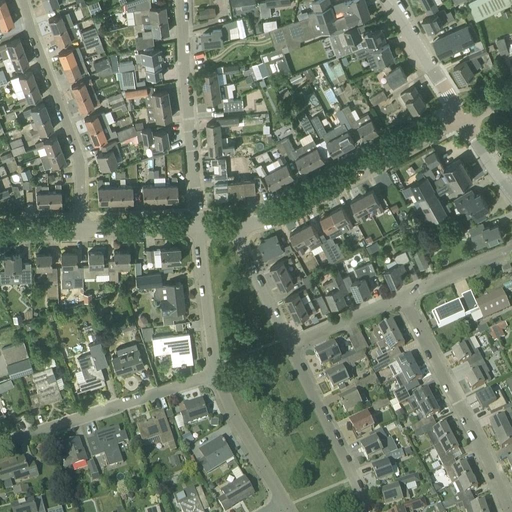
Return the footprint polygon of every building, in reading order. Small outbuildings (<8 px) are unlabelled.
[(4,0),(0,0),(0,14),(9,11),(4,0)] [(42,0),(46,9),(65,1),(64,0),(42,0)] [(164,6),(141,9),(139,0),(132,0),(130,1),(124,3),(125,12),(133,10),(135,24),(142,22),(166,19),(164,6)] [(266,0),(267,1),(260,2),(262,17),(272,16),(270,7),(291,4),(290,0),(266,0)] [(335,16),(331,7),(328,0),(320,0),(312,3),(315,12),(308,14),(309,17),(312,24),(335,16)] [(350,0),(344,2),(342,3),(346,14),(367,7),(364,0),(350,0)] [(441,0),(467,0),(476,21),(511,3),(511,0),(422,0),(428,11),(438,6),(436,3),(441,0)] [(96,3),(88,5),(91,13),(98,10),(96,3)] [(335,18),(335,16),(312,24),(309,17),(282,26),(286,38),(274,42),(276,49),(282,47),(288,45),(290,50),(300,47),(300,41),(333,29),(335,34),(338,33),(357,26),(367,23),(367,22),(364,23),(362,19),(370,16),(367,7),(346,14),(335,18)] [(214,8),(200,10),(201,19),(216,16),(214,8)] [(428,31),(455,18),(459,16),(457,13),(453,15),(451,11),(447,13),(445,9),(437,13),(423,20),(428,31)] [(0,29),(14,24),(9,11),(0,14),(0,29)] [(53,32),(72,25),(69,17),(67,12),(48,20),(53,32)] [(142,36),(144,35),(168,32),(166,19),(142,22),(143,29),(141,29),(142,36)] [(223,43),(222,40),(231,39),(231,38),(229,28),(238,26),(236,20),(224,23),(225,29),(222,30),(212,31),(212,33),(202,34),(203,36),(201,36),(201,43),(203,43),(204,45),(217,43),(217,42),(222,41),(222,43),(223,43)] [(263,32),(262,23),(255,23),(255,33),(263,32)] [(72,25),(53,32),(58,45),(77,37),(72,25)] [(80,32),(83,40),(98,34),(95,26),(80,32)] [(360,32),(357,26),(338,33),(343,46),(349,44),(352,52),(356,50),(369,45),(386,39),(381,27),(372,31),(371,28),(360,32)] [(475,41),(469,28),(468,27),(434,42),(441,57),(475,41)] [(98,34),(83,40),(82,40),(85,49),(101,42),(98,34)] [(0,51),(3,59),(10,56),(24,51),(19,38),(0,45),(0,51)] [(501,54),(509,52),(504,38),(497,40),(501,54)] [(145,47),(144,39),(135,40),(136,49),(145,47)] [(359,58),(367,55),(371,66),(373,66),(375,71),(383,68),(390,66),(388,62),(394,59),(389,44),(371,51),(369,45),(356,50),(359,58)] [(493,44),(486,47),(488,52),(495,49),(493,44)] [(63,66),(82,59),(83,59),(78,46),(58,53),(63,66)] [(265,65),(285,56),(284,52),(282,47),(276,49),(260,54),(263,62),(249,67),(250,69),(265,64),(265,65)] [(476,58),(488,52),(486,47),(468,54),(471,59),(469,60),(466,62),(465,61),(453,68),(462,82),(474,75),(472,72),(481,67),(476,58)] [(159,60),(162,60),(160,48),(140,51),(142,63),(145,63),(146,69),(145,69),(147,79),(163,76),(161,66),(160,66),(159,60)] [(24,51),(10,56),(3,59),(6,66),(8,71),(29,63),(24,51)] [(276,75),(280,73),(290,70),(285,56),(265,65),(265,64),(250,69),(244,72),(246,77),(251,75),(253,80),(257,79),(275,73),(276,75)] [(93,63),(96,72),(97,72),(111,66),(107,58),(93,63)] [(68,79),(87,71),(86,67),(85,67),(82,59),(63,66),(68,79)] [(135,69),(134,63),(133,63),(119,65),(118,65),(119,71),(120,71),(135,69)] [(239,64),(223,66),(224,73),(240,71),(239,64)] [(113,72),(111,66),(97,72),(99,77),(113,72)] [(392,70),(390,66),(383,68),(390,80),(384,84),(387,89),(394,85),(394,86),(407,78),(400,66),(392,70)] [(122,90),(124,89),(137,87),(136,83),(136,80),(135,69),(120,71),(120,74),(122,90)] [(311,69),(305,72),(310,81),(316,78),(311,69)] [(32,71),(10,79),(12,84),(15,92),(23,89),(36,83),(32,71)] [(202,73),(204,87),(220,85),(218,71),(202,73)] [(300,73),(290,79),(292,84),(303,79),(300,73)] [(95,92),(92,84),(93,84),(90,78),(71,86),(76,99),(95,92)] [(36,83),(23,89),(26,96),(18,99),(20,104),(41,96),(36,83)] [(206,101),(233,97),(232,89),(234,88),(234,83),(220,85),(204,87),(206,101)] [(271,84),(262,87),(265,92),(273,89),(271,84)] [(144,86),(137,87),(124,89),(124,90),(125,97),(144,94),(149,93),(148,86),(144,86)] [(414,86),(406,91),(401,95),(407,105),(409,105),(413,113),(426,105),(419,93),(418,93),(414,86)] [(167,90),(151,92),(153,106),(169,104),(167,90)] [(383,90),(370,98),(374,105),(387,97),(383,90)] [(81,111),(101,104),(99,99),(98,99),(95,92),(76,99),(81,111)] [(110,104),(123,99),(121,93),(108,98),(110,104)] [(125,105),(123,99),(110,104),(111,106),(113,110),(122,107),(123,111),(127,109),(125,105)] [(234,100),(233,100),(229,101),(227,101),(228,111),(244,109),(243,99),(234,100)] [(44,103),(23,111),(25,117),(32,114),(35,121),(49,116),(44,103)] [(169,104),(153,106),(155,119),(155,120),(171,117),(169,104)] [(342,108),(347,117),(350,123),(356,120),(356,119),(352,112),(348,105),(342,108)] [(315,129),(308,117),(305,111),(305,112),(301,106),(294,110),(294,111),(293,112),(298,121),(297,121),(299,125),(301,124),(307,133),(315,129)] [(7,120),(16,116),(14,111),(5,114),(7,120)] [(108,124),(103,111),(84,119),(89,131),(102,126),(108,124)] [(368,113),(356,119),(356,120),(359,126),(358,126),(365,138),(378,131),(372,119),(371,119),(368,113)] [(49,116),(35,121),(38,129),(30,132),(32,136),(53,128),(49,116)] [(207,124),(208,139),(222,137),(221,124),(239,122),(239,116),(217,118),(217,123),(207,124)] [(337,136),(344,149),(355,144),(344,123),(340,125),(333,129),(337,136)] [(125,129),(128,138),(130,137),(136,135),(137,134),(135,130),(134,125),(125,129)] [(115,129),(105,133),(102,126),(89,131),(94,144),(114,136),(117,135),(116,132),(115,129)] [(153,132),(151,132),(150,128),(143,129),(135,130),(137,134),(136,135),(138,142),(152,140),(155,140),(156,147),(169,145),(166,130),(153,132)] [(248,142),(265,139),(264,132),(247,135),(248,142)] [(314,166),(303,145),(294,149),(288,137),(288,138),(285,134),(279,137),(276,132),(271,134),(273,138),(277,143),(281,141),(288,154),(290,158),(295,156),(303,171),(314,166)] [(327,132),(324,134),(325,135),(323,136),(334,155),(344,149),(337,136),(331,139),(327,132)] [(138,142),(136,135),(130,137),(131,141),(134,142),(134,145),(138,144),(138,142)] [(56,136),(35,144),(37,149),(45,146),(47,154),(61,149),(56,136)] [(9,142),(12,148),(23,144),(20,137),(9,142)] [(209,153),(235,151),(234,144),(223,146),(222,137),(208,139),(209,153)] [(325,160),(314,139),(303,145),(314,166),(325,160)] [(120,153),(115,141),(100,146),(103,153),(96,155),(102,169),(117,163),(114,155),(120,153)] [(284,156),(288,154),(281,141),(277,143),(276,144),(277,145),(283,156),(284,156)] [(23,145),(11,149),(13,156),(25,151),(23,145)] [(46,172),(44,169),(66,161),(61,149),(47,154),(50,161),(43,164),(43,165),(30,170),(33,178),(46,172)] [(430,167),(430,168),(431,168),(441,162),(435,151),(424,157),(430,167)] [(13,159),(11,152),(0,156),(2,163),(13,159)] [(294,176),(284,156),(283,156),(279,157),(283,165),(276,168),(284,182),(294,176)] [(218,165),(219,174),(214,174),(214,182),(216,182),(216,183),(214,183),(216,199),(229,198),(229,195),(227,176),(226,158),(218,159),(218,165)] [(457,173),(466,168),(460,159),(444,168),(442,170),(445,175),(435,181),(439,188),(449,182),(458,176),(457,173)] [(284,182),(276,168),(269,172),(266,165),(261,167),(272,188),(284,182)] [(427,170),(433,181),(439,178),(433,167),(427,170)] [(449,193),(473,180),(466,168),(457,173),(458,176),(449,182),(439,188),(434,190),(419,199),(425,210),(440,201),(438,197),(448,191),(449,193)] [(234,175),(227,176),(229,195),(245,193),(245,196),(246,196),(245,192),(257,191),(268,190),(260,176),(254,176),(254,179),(234,181),(234,175)] [(177,176),(172,176),(172,185),(165,185),(166,201),(177,200),(177,176)] [(429,181),(426,177),(412,186),(419,199),(434,190),(429,181)] [(102,179),(97,179),(98,203),(109,203),(109,187),(102,187),(102,179)] [(25,180),(25,181),(22,181),(22,183),(23,188),(26,188),(26,189),(32,188),(32,180),(25,180)] [(23,188),(22,183),(17,185),(12,187),(16,197),(20,195),(21,197),(24,197),(24,194),(23,189),(23,188)] [(55,185),(48,186),(49,205),(61,205),(60,184),(55,184),(55,185)] [(48,186),(41,186),(41,185),(35,185),(36,206),(49,205),(48,186)] [(154,201),(154,185),(142,186),(143,201),(154,201)] [(165,185),(154,185),(154,201),(166,201),(165,185)] [(132,186),(125,187),(121,187),(121,202),(133,202),(132,186)] [(121,202),(121,187),(109,187),(109,203),(121,202)] [(0,192),(0,198),(10,195),(8,190),(0,192)] [(379,212),(384,210),(373,190),(362,196),(369,208),(375,205),(379,212)] [(458,214),(462,212),(470,207),(478,220),(486,216),(483,211),(489,208),(480,193),(475,196),(472,190),(455,200),(458,206),(455,208),(458,214)] [(362,212),(369,208),(362,196),(351,202),(362,222),(366,219),(362,212)] [(442,200),(440,201),(425,210),(432,222),(447,213),(451,210),(447,203),(445,205),(442,200)] [(397,203),(390,207),(393,212),(399,209),(397,203)] [(353,227),(342,206),(332,212),(342,232),(348,229),(353,227)] [(320,218),(331,238),(342,232),(332,212),(320,218)] [(338,260),(330,246),(326,239),(322,241),(312,223),(301,228),(311,247),(312,249),(321,244),(331,264),(338,260)] [(474,238),(480,236),(483,245),(503,237),(502,235),(503,233),(502,231),(500,230),(498,225),(490,228),(489,226),(483,228),(481,224),(470,229),(474,238)] [(304,251),(311,247),(301,228),(290,234),(301,255),(305,252),(304,251)] [(271,239),(260,244),(265,258),(282,251),(276,235),(270,237),(271,239)] [(337,242),(330,246),(338,260),(345,256),(337,242)] [(285,254),(292,250),(289,244),(281,248),(285,254)] [(160,249),(161,266),(172,265),(172,262),(180,262),(179,247),(160,249)] [(420,249),(412,253),(419,270),(428,266),(420,249)] [(108,266),(109,274),(109,281),(118,281),(117,270),(129,270),(129,264),(129,251),(114,251),(114,265),(108,266)] [(394,256),(396,259),(386,264),(389,269),(385,271),(391,286),(403,280),(399,272),(406,269),(403,263),(410,260),(406,251),(394,256)] [(109,274),(108,266),(103,266),(102,252),(88,252),(88,266),(82,266),(83,277),(95,277),(95,274),(109,274)] [(72,278),(83,277),(82,266),(76,267),(76,253),(61,253),(61,267),(72,266),(72,273),(72,278)] [(0,283),(31,282),(30,263),(20,263),(20,255),(12,255),(12,254),(10,255),(4,255),(5,273),(0,272),(0,283)] [(35,254),(36,268),(47,268),(47,280),(57,279),(56,267),(51,267),(50,254),(35,254)] [(276,279),(289,272),(286,265),(293,262),(291,257),(270,268),(276,279)] [(365,278),(372,275),(377,273),(372,262),(355,269),(360,280),(352,283),(349,275),(342,278),(348,291),(353,289),(357,298),(371,293),(365,278)] [(511,271),(509,266),(502,270),(504,274),(511,271)] [(348,291),(342,278),(339,269),(330,272),(334,280),(323,285),(326,293),(333,307),(345,302),(342,294),(348,291)] [(281,290),(302,280),(300,275),(292,279),(289,272),(276,279),(281,290)] [(136,288),(155,286),(155,288),(154,290),(154,291),(153,293),(154,294),(154,296),(155,297),(157,298),(158,298),(161,298),(162,313),(184,310),(183,299),(182,299),(181,293),(182,293),(181,282),(178,283),(178,282),(175,282),(175,283),(166,284),(161,284),(160,273),(141,275),(135,276),(136,288)] [(305,283),(313,279),(310,275),(303,278),(305,283)] [(315,284),(313,279),(305,283),(308,288),(315,284)] [(291,310),(304,303),(301,296),(308,293),(306,289),(285,299),(291,310)] [(475,303),(479,310),(506,298),(502,290),(475,303)] [(91,300),(91,293),(83,294),(83,303),(91,300)] [(439,328),(479,310),(475,303),(471,293),(462,297),(465,304),(460,306),(458,302),(432,314),(439,328)] [(316,297),(322,308),(328,306),(322,295),(316,297)] [(506,298),(479,310),(482,320),(510,307),(506,298)] [(315,306),(314,307),(311,300),(304,303),(291,310),(296,321),(317,311),(315,306)] [(103,314),(106,323),(113,320),(110,312),(103,314)] [(140,316),(138,318),(135,319),(138,327),(141,327),(140,325),(142,326),(146,325),(148,322),(147,318),(144,316),(140,316)] [(121,324),(123,331),(136,327),(134,320),(121,324)] [(373,333),(379,345),(399,334),(393,323),(373,333)] [(141,328),(142,333),(143,340),(151,339),(152,332),(153,332),(152,326),(141,328)] [(478,330),(478,331),(471,334),(473,338),(489,331),(486,326),(478,330)] [(500,339),(497,332),(501,330),(499,326),(489,331),(494,342),(500,339)] [(154,354),(172,352),(173,364),(172,365),(181,364),(181,365),(185,364),(191,363),(189,349),(187,349),(186,344),(190,343),(189,333),(152,338),(154,354)] [(355,337),(363,352),(368,349),(361,334),(355,337)] [(377,345),(379,350),(386,347),(389,354),(404,346),(399,334),(379,345),(377,345)] [(356,355),(363,352),(355,337),(349,340),(354,351),(356,355)] [(470,368),(482,361),(477,351),(474,352),(469,340),(462,343),(464,347),(452,353),(459,366),(466,362),(470,368)] [(108,364),(100,341),(88,345),(91,354),(78,358),(85,380),(78,382),(81,390),(77,391),(77,392),(100,384),(98,381),(104,379),(100,367),(108,364)] [(1,349),(6,364),(10,377),(33,370),(23,342),(1,349)] [(499,354),(502,353),(497,343),(494,345),(498,353),(499,354)] [(356,355),(354,351),(348,354),(348,353),(340,357),(333,345),(316,353),(323,367),(332,363),(333,367),(339,364),(356,355)] [(117,373),(130,369),(131,371),(144,367),(138,349),(112,358),(117,373)] [(363,352),(356,355),(339,364),(342,369),(327,376),(334,390),(338,388),(340,392),(346,389),(344,384),(350,382),(346,375),(353,372),(352,370),(355,368),(354,365),(366,359),(363,352)] [(379,366),(390,360),(387,355),(383,357),(376,360),(379,366)] [(43,365),(40,357),(35,359),(37,367),(43,365)] [(410,357),(395,364),(398,370),(392,373),(394,379),(416,368),(410,357)] [(379,366),(381,372),(389,368),(393,366),(390,360),(379,366)] [(472,391),(491,381),(487,374),(489,374),(482,361),(470,368),(473,374),(465,378),(472,391)] [(51,366),(31,373),(37,392),(29,394),(33,407),(49,401),(48,398),(51,397),(52,399),(61,396),(55,379),(49,381),(47,374),(53,372),(51,366)] [(422,380),(416,368),(394,379),(400,390),(393,394),(396,400),(407,394),(405,389),(422,380)] [(362,391),(378,382),(375,375),(358,384),(362,391)] [(415,397),(417,402),(409,406),(412,413),(420,409),(433,402),(428,390),(415,397)] [(346,414),(368,403),(364,396),(361,397),(357,391),(339,400),(342,408),(343,407),(346,414)] [(503,409),(507,407),(499,392),(493,396),(490,391),(476,398),(483,411),(488,408),(491,414),(503,409)] [(396,400),(393,394),(386,398),(387,398),(389,403),(396,400)] [(399,405),(410,400),(407,394),(396,400),(399,405)] [(376,413),(390,405),(389,403),(387,398),(372,405),(376,413)] [(208,417),(203,404),(202,400),(184,406),(186,412),(180,413),(184,425),(208,417)] [(439,413),(433,402),(420,409),(426,420),(439,413)] [(511,414),(511,404),(507,407),(503,409),(506,416),(490,423),(496,436),(511,428),(511,416),(511,415),(511,414)] [(406,416),(403,410),(403,409),(395,413),(398,419),(406,416)] [(137,426),(143,443),(159,438),(162,447),(168,445),(170,452),(176,450),(174,443),(163,412),(151,416),(154,423),(147,425),(146,423),(145,423),(145,424),(138,426),(137,426)] [(350,423),(353,430),(357,437),(374,429),(367,414),(350,423)] [(414,433),(421,429),(425,428),(422,422),(411,428),(414,433)] [(435,422),(425,428),(421,429),(424,435),(426,434),(433,448),(452,438),(446,426),(438,430),(435,422)] [(125,432),(121,433),(119,427),(100,433),(101,437),(95,439),(99,451),(103,450),(109,468),(123,463),(117,446),(123,444),(123,443),(128,441),(125,432)] [(511,428),(496,436),(502,449),(511,444),(511,428)] [(384,457),(385,457),(391,454),(385,441),(387,440),(382,430),(370,435),(372,440),(361,446),(368,460),(382,453),(384,457)] [(182,437),(186,445),(194,441),(190,433),(182,437)] [(433,448),(438,457),(443,467),(454,461),(451,454),(459,450),(452,438),(433,448)] [(221,439),(200,451),(205,460),(200,462),(207,474),(233,459),(225,445),(226,445),(224,442),(223,443),(221,439)] [(84,454),(83,454),(78,440),(64,445),(68,458),(62,460),(65,469),(86,462),(84,454)] [(409,449),(402,452),(404,457),(412,455),(409,449)] [(385,457),(387,463),(373,468),(378,483),(392,477),(389,469),(396,467),(394,461),(404,457),(402,450),(391,454),(385,457)] [(177,457),(170,459),(173,468),(180,465),(177,457)] [(34,465),(26,468),(23,458),(15,461),(16,462),(0,467),(0,479),(1,483),(20,477),(21,479),(29,476),(29,479),(38,476),(34,465)] [(443,467),(447,475),(452,485),(453,485),(471,476),(466,464),(458,468),(454,461),(443,467)] [(91,477),(98,474),(93,462),(86,464),(91,477)] [(98,474),(91,477),(93,482),(100,479),(98,474)] [(410,499),(406,487),(420,483),(417,475),(414,476),(406,479),(395,482),(397,487),(382,492),(386,507),(402,502),(410,499)] [(60,485),(64,481),(63,477),(58,476),(55,479),(56,483),(60,485)] [(453,485),(457,495),(457,496),(452,499),(455,505),(456,506),(457,505),(473,499),(470,493),(478,489),(471,476),(453,485)] [(225,511),(232,508),(254,494),(245,478),(222,492),(224,496),(218,500),(224,511),(225,511)] [(110,489),(117,488),(115,481),(109,483),(110,489)] [(15,498),(34,493),(33,488),(28,490),(27,486),(13,490),(15,498)] [(203,511),(209,509),(201,488),(194,491),(193,488),(173,496),(177,506),(179,505),(182,511),(203,511)] [(157,489),(153,495),(159,498),(162,492),(157,489)] [(414,511),(427,508),(424,499),(402,506),(403,511),(400,511),(414,511)] [(452,499),(442,504),(443,508),(444,510),(455,505),(452,499)] [(464,511),(470,510),(470,511),(487,511),(484,502),(476,505),(473,499),(457,505),(459,510),(463,508),(464,511)] [(41,511),(40,507),(35,509),(33,501),(12,507),(12,511),(41,511)]
